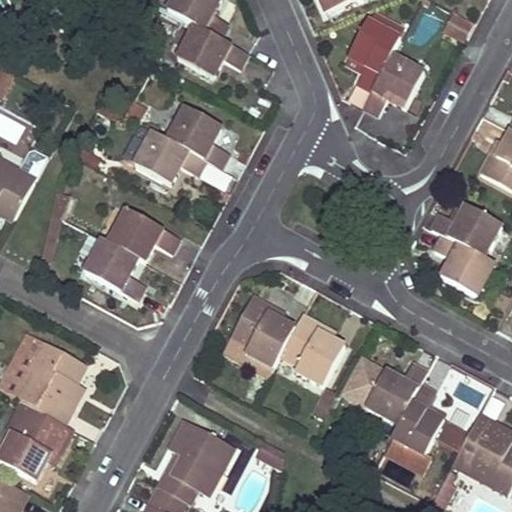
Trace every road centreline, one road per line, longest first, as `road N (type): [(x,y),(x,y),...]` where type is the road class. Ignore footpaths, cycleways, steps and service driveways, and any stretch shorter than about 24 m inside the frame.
road 1 (unknown): [(170,367),(396,511)]
road 2 (residential): [(511,25),(435,164),(395,199)]
road 3 (residential): [(170,367),(3,271)]
road 4 (residential): [(170,367),(257,224)]
road 5 (residential): [(511,366),(413,314),(381,270)]
road 6 (residential): [(89,511),(170,367)]
road 7 (residential): [(304,137),(315,110),(313,87),(277,0)]
road 8 (residential): [(257,224),(361,276),(381,270)]
